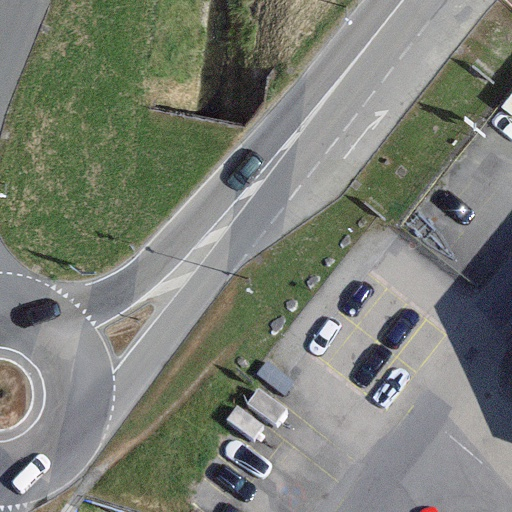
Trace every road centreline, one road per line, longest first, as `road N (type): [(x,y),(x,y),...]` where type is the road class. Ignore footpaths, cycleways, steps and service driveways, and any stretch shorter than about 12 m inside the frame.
road 1 (primary): [(74,363),(132,323),(180,275),(404,0)]
road 2 (primary): [(0,474),(44,460),(65,439),(79,391),(74,363)]
